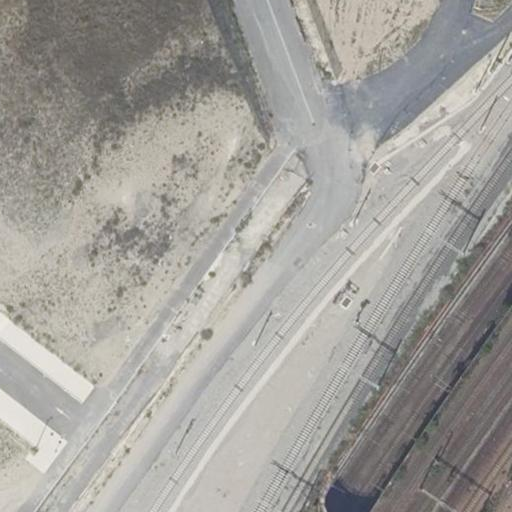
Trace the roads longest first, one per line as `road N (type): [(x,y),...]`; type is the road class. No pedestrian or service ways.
road 1 (residential): [(317,115),(86,431)]
road 2 (residential): [(317,115),(417,70),(450,0)]
